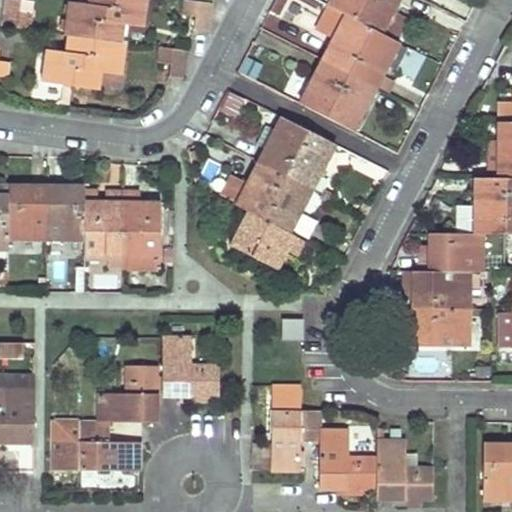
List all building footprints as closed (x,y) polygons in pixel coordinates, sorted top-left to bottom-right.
[(29,30),(30,15),(18,13),(20,1),(14,0),(4,0),(2,18),(1,26),(29,30)] [(115,8),(115,0),(96,0),(96,6),(88,5),(67,2),(63,34),(68,35),(71,35),(75,36),(94,38),(96,22),(104,23),(106,7),(115,8)] [(96,22),(94,38),(113,41),(115,24),(123,25),(142,28),(146,0),(115,0),(115,8),(106,7),(104,23),(96,22)] [(212,4),(198,2),(185,0),(184,0),(183,15),(195,17),(193,30),(208,32),(212,4)] [(365,0),(330,0),(327,7),(345,17),(355,21),(365,0)] [(398,0),(365,0),(355,21),(371,30),(394,42),(406,18),(393,11),(398,0)] [(32,2),(20,1),(18,13),(30,15),(32,2)] [(371,30),(355,21),(345,17),(323,61),(349,74),(371,30)] [(115,24),(113,41),(121,42),(123,25),(115,24)] [(396,43),(394,42),(371,30),(349,74),(376,88),(386,67),(398,45),(398,44),(396,43)] [(72,53),(75,36),(71,35),(68,35),(66,52),(72,53)] [(92,55),(94,38),(75,36),(72,53),(66,52),(45,50),(41,83),(72,87),(74,69),(82,71),(84,54),(92,55)] [(113,41),(94,38),(92,55),(84,54),(82,71),(74,69),(72,87),(91,90),(94,72),(100,73),(120,76),(124,42),(121,42),(113,41)] [(393,71),(405,49),(398,45),(386,67),(393,71)] [(170,65),(169,71),(169,77),(184,79),(187,51),(160,47),(158,63),(170,65)] [(0,76),(7,78),(9,63),(0,61),(0,76)] [(300,105),(326,119),(349,74),(323,61),(300,105)] [(94,72),(91,90),(98,91),(100,73),(94,72)] [(353,132),(376,88),(349,74),(326,119),(353,132)] [(258,162),(284,176),(307,131),(281,118),(274,130),(272,135),(265,149),(258,162)] [(498,179),(506,179),(511,178),(511,123),(499,123),(498,142),(498,179)] [(274,130),(266,126),(256,144),(265,149),(272,135),(274,130)] [(307,131),(284,176),(311,190),(334,145),(307,131)] [(498,179),(498,142),(489,143),(490,179),(498,179)] [(284,176),(258,162),(246,186),(237,204),(235,207),(247,213),(261,220),(284,176)] [(311,190),(284,176),(261,220),(288,234),(300,212),(305,202),(310,191),(311,190)] [(456,234),(476,234),(476,179),(470,178),(471,206),(468,206),(456,206),(456,234)] [(237,204),(246,186),(232,179),(222,196),(237,204)] [(476,179),(476,234),(482,234),(493,235),(505,235),(506,179),(498,179),(490,179),(476,179)] [(9,185),(0,184),(0,196),(9,197),(9,186),(9,185)] [(8,241),(46,241),(47,187),(9,186),(9,197),(8,241)] [(47,187),(46,241),(84,242),(84,203),(84,191),(84,187),(47,187)] [(89,256),(122,257),(123,191),(105,191),(105,203),(104,218),(100,219),(100,206),(97,203),(84,203),(84,242),(83,256),(89,256)] [(97,203),(105,203),(105,191),(84,191),(84,203),(97,203)] [(141,220),(140,219),(140,218),(140,191),(123,191),(122,257),(128,257),(157,257),(160,257),(160,204),(149,203),(145,207),(145,220),(141,220)] [(311,217),(321,197),(310,191),(305,202),(300,212),(311,217)] [(0,251),(8,252),(8,241),(9,197),(0,196),(0,251)] [(288,234),(261,220),(247,213),(229,246),(276,271),(282,258),(280,254),(269,250),(272,244),(282,250),(297,258),(305,243),(288,234)] [(430,248),(430,273),(470,273),(483,273),(482,234),(476,234),(456,234),(430,234),(430,248)] [(269,250),(280,254),(282,250),(272,244),(269,250)] [(430,273),(430,248),(421,248),(421,273),(430,273)] [(157,257),(128,257),(128,271),(157,271),(157,257)] [(405,272),(404,298),(414,298),(414,285),(414,272),(405,272)] [(414,272),(414,285),(414,298),(414,310),(469,311),(470,273),(430,273),(421,273),(414,272)] [(469,348),(469,311),(414,310),(414,322),(413,345),(413,347),(469,348)] [(500,348),(511,347),(511,314),(501,314),(500,336),(500,348)] [(282,341),(303,341),(303,321),(283,320),(282,341)] [(413,345),(414,322),(404,323),(404,345),(413,345)] [(191,339),(161,339),(161,377),(161,396),(173,396),(191,396),(191,402),(194,402),(208,403),(208,396),(219,396),(219,368),(204,368),(204,375),(191,375),(191,367),(191,339)] [(23,343),(0,342),(0,356),(23,357),(23,343)] [(156,396),(161,396),(161,377),(156,377),(156,367),(127,366),(126,395),(96,395),(96,423),(109,423),(139,424),(149,424),(156,424),(156,396)] [(0,376),(0,390),(35,390),(35,376),(0,376)] [(306,443),(320,443),(320,430),(321,411),(301,411),(301,387),(271,386),(271,415),(276,416),(276,428),(271,428),(270,471),(294,472),(299,472),(300,442),(300,430),(306,429),(306,443)] [(35,390),(0,390),(0,444),(34,445),(35,390)] [(77,443),(78,423),(53,423),(53,442),(77,443)] [(96,437),(102,437),(109,437),(109,423),(96,423),(78,423),(77,443),(53,442),(53,471),(139,472),(139,444),(109,443),(96,443),(96,437)] [(376,429),(376,459),(376,490),(375,499),(386,499),(405,499),(405,506),(421,506),(421,500),(432,500),(433,471),(418,470),(418,476),(411,476),(405,476),(405,470),(405,455),(405,442),(384,442),(384,430),(376,429)] [(376,490),(376,459),(360,459),(360,466),(348,466),(348,459),(349,431),(320,430),(320,443),(319,472),(319,489),(324,489),(348,489),(348,496),(365,496),(365,490),(376,490)] [(481,501),(511,501),(511,445),(483,445),(481,501)] [(418,470),(418,455),(415,455),(405,455),(405,470),(418,470)]
